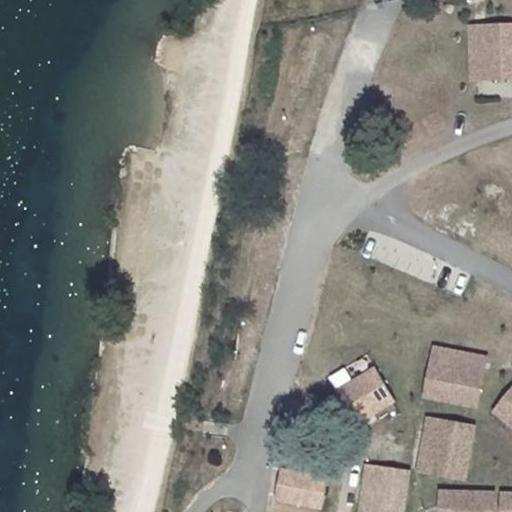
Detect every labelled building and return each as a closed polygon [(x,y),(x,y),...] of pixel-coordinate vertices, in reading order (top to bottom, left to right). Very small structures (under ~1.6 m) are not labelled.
[(511,25),(468,27),(470,83),(511,81),(511,25)] [(434,348),(426,396),(481,405),(489,357),(434,348)] [(337,392),(359,429),(402,403),(379,366),(337,392)] [(511,389),(496,410),(511,421),(511,389)] [(478,425),(430,417),(420,472),(468,480),(478,425)] [(359,511),(408,511),(414,470),(365,465),(359,511)] [(324,511),(329,480),(284,474),(280,504),(324,511)] [(441,490),(440,511),(496,511),(497,491),(441,490)]
